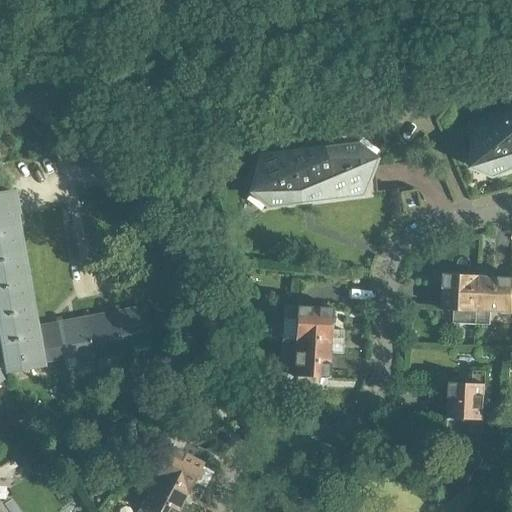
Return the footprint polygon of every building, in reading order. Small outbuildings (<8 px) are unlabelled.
[(495,176),(511,168),(511,114),(475,130),(474,167),(495,176)] [(261,156),(249,192),(267,206),(304,201),(311,200),(312,200),(362,194),(374,159),(356,145),(261,156)] [(13,191),(0,193),(0,331),(4,352),(0,354),(0,376),(0,377),(7,372),(42,366),(41,361),(63,357),(57,327),(36,331),(15,214),(17,213),(13,191)] [(179,209),(167,211),(170,223),(172,235),(184,233),(182,221),(179,209)] [(167,211),(155,213),(157,221),(158,225),(160,237),(172,235),(170,223),(167,211)] [(162,250),(186,245),(184,233),(172,235),(160,237),(162,250)] [(165,264),(189,259),(186,245),(162,250),(165,264)] [(167,277),(191,271),(189,259),(165,264),(167,277)] [(169,290),(178,288),(186,286),(194,285),(191,271),(167,277),(169,290)] [(445,274),(443,310),(455,311),(454,323),(476,324),(479,276),(445,274)] [(511,277),(479,276),(476,324),(491,325),(492,312),(511,313),(511,277)] [(186,286),(189,299),(196,298),(194,285),(186,286)] [(178,288),(180,301),(189,299),(186,286),(178,288)] [(178,288),(169,290),(172,302),(180,301),(178,288)] [(295,319),(294,340),(312,341),(312,342),(330,344),(343,344),(344,330),(331,329),(332,308),(284,305),(283,318),(295,319)] [(144,308),(115,313),(121,346),(133,344),(135,351),(150,348),(149,341),(150,341),(144,308)] [(115,313),(86,319),(92,346),(92,347),(93,352),(94,360),(123,355),(121,346),(115,313)] [(86,319),(57,324),(57,327),(63,357),(64,358),(77,356),(79,367),(95,364),(94,360),(93,352),(92,347),(92,346),(86,319)] [(328,378),(330,344),(312,342),(312,341),(294,340),(282,339),(281,354),(294,354),(292,376),(328,378)] [(449,418),(448,431),(484,433),(485,420),(487,372),(474,371),(473,383),(450,382),(449,418)] [(35,438),(18,450),(25,460),(43,449),(35,438)] [(172,446),(156,476),(172,485),(171,486),(187,494),(198,500),(205,487),(194,482),(204,462),(172,446)] [(97,454),(87,455),(90,474),(100,472),(97,454)] [(16,474),(15,468),(7,456),(0,460),(0,477),(1,477),(9,479),(16,474)] [(149,489),(137,511),(177,511),(187,494),(171,486),(172,485),(156,476),(145,471),(138,484),(149,489)]
